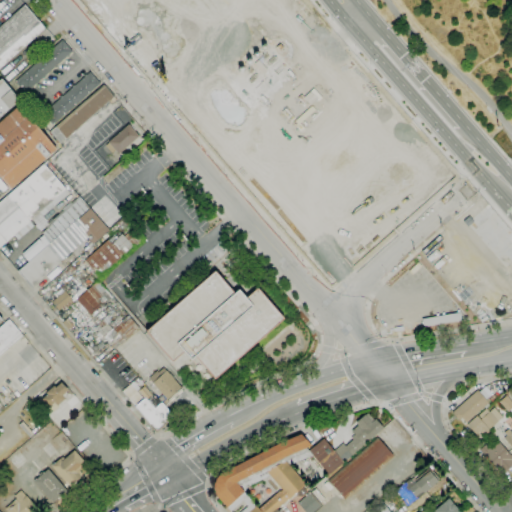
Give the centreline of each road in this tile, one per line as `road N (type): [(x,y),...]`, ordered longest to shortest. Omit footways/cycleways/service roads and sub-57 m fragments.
road 1 (tertiary): [(301,278),(53,0)]
road 2 (tertiary): [(501,511),(329,310)]
road 3 (secondary): [(353,28),(511,207)]
road 4 (residential): [(453,196),(329,310)]
road 5 (secondary): [(162,470),(192,466),(300,412)]
road 6 (secondary): [(464,124),(369,15)]
road 7 (secondary): [(506,337),(373,362)]
road 8 (tertiary): [(84,379),(0,280)]
road 9 (secondary): [(390,382),(511,360)]
